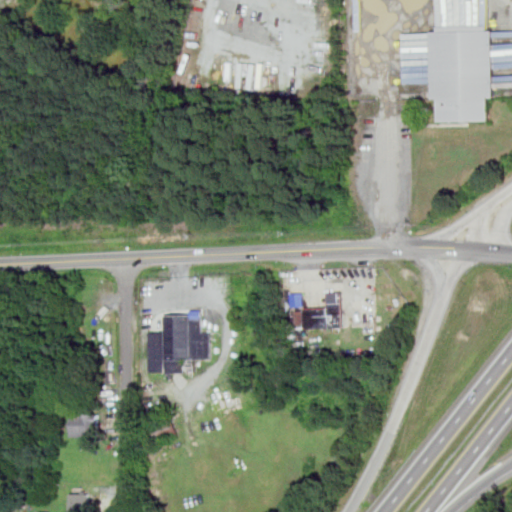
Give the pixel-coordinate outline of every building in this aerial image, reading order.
[(433,32),(435,99),(440,99),(441,122),(493,121),(492,98),(498,98),(496,30),(489,30),(489,25),(440,27),(440,31),(433,32)] [(298,310),(299,327),(308,327),(308,328),(346,327),(345,292),(330,292),(330,307),(307,308),(307,310),(298,310)] [(294,308),(305,308),(305,293),(293,293),(294,308)] [(149,332),(150,373),(196,372),(196,359),(213,358),(212,333),(204,333),(203,310),(192,310),(192,314),(166,315),(166,332),(149,332)] [(209,312),(210,332),(219,331),(218,311),(209,312)] [(99,437),(75,436),(75,414),(100,414),(99,437)] [(158,440),(179,431),(174,419),(153,428),(158,440)] [(72,511),(73,493),(91,494),(90,511),(72,511)]
